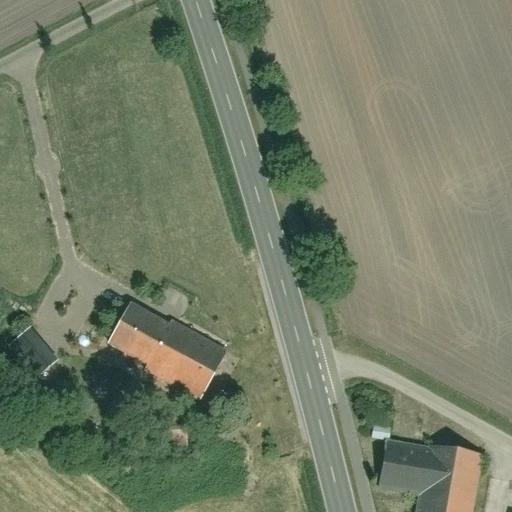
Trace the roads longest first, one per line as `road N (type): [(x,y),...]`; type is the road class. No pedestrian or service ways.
road 1 (primary): [(306,375),(193,0)]
road 2 (residential): [(306,375),(348,360),(367,364),(511,442)]
road 3 (primary): [(340,511),(306,375)]
road 4 (residential): [(0,55),(117,0)]
